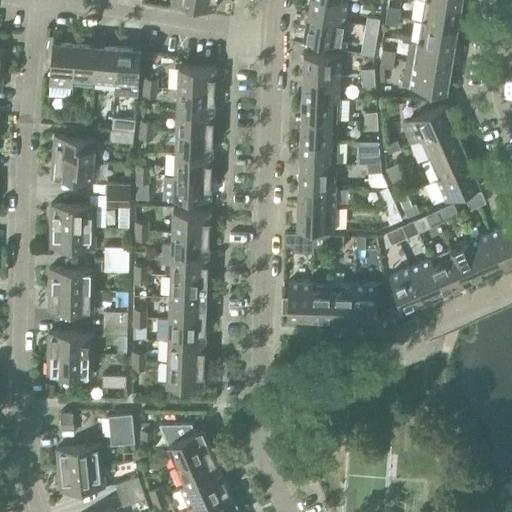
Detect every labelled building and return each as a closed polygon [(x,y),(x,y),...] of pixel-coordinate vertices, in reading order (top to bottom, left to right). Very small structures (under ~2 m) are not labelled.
[(193,4),(216,8),(216,0),(171,0),(170,6),(192,10),(193,4)] [(344,20),(347,0),(310,0),(308,14),(344,20)] [(458,26),(461,5),(433,0),(424,0),(421,20),(458,26)] [(388,5),(387,15),(399,17),(401,7),(388,5)] [(341,42),(344,20),(308,14),(304,36),(341,42)] [(367,15),(366,24),(379,26),(380,17),(367,15)] [(398,24),(399,17),(387,15),(385,22),(398,24)] [(454,48),(458,26),(421,20),(418,41),(418,42),(454,48)] [(377,34),(379,26),(366,24),(365,32),(377,34)] [(72,86),(73,78),(76,41),(62,40),(63,30),(54,29),(50,76),(50,84),(72,86)] [(90,42),(76,41),(73,78),(95,79),(99,33),(91,32),(90,42)] [(374,55),(377,34),(365,32),(361,52),(374,55)] [(117,81),(120,45),(105,43),(106,34),(99,33),(95,79),(117,81)] [(133,46),(120,45),(117,81),(116,93),(138,95),(143,37),(134,36),(133,46)] [(450,69),(454,48),(418,42),(418,41),(409,40),(406,61),(414,62),(450,69)] [(383,48),(382,57),(394,59),(396,50),(383,48)] [(304,51),(303,74),(340,75),(341,53),(304,51)] [(393,67),(394,59),(382,57),(380,65),(385,66),(393,67)] [(450,69),(414,62),(406,61),(402,83),(410,84),(447,90),(450,69)] [(179,64),(178,87),(215,89),(216,65),(179,64)] [(362,68),(363,76),(375,75),(375,67),(362,68)] [(303,74),(303,96),(339,98),(340,75),(303,74)] [(376,84),(375,75),(363,76),(363,85),(376,84)] [(145,76),(145,85),(157,86),(158,77),(145,76)] [(156,95),(157,86),(145,85),(144,94),(156,95)] [(214,110),(215,89),(178,87),(177,108),(214,110)] [(303,96),(302,117),(339,118),(339,98),(303,96)] [(411,142),(421,138),(454,123),(445,102),(402,121),(411,142)] [(50,105),(42,105),(41,115),(56,117),(56,110),(50,105)] [(214,131),(214,110),(177,108),(177,130),(214,131)] [(365,111),(365,119),(378,119),(378,110),(365,111)] [(114,116),(113,128),(135,130),(136,118),(114,116)] [(302,117),(301,139),(338,140),(339,118),(302,117)] [(142,119),(141,128),(153,129),(154,120),(142,119)] [(379,127),(378,119),(365,119),(366,128),(379,127)] [(429,158),(463,143),(454,123),(421,138),(429,158)] [(110,140),(133,142),(135,130),(113,128),(111,127),(110,140)] [(153,138),(153,129),(141,128),(140,137),(153,138)] [(177,130),(176,152),(213,153),(214,131),(177,130)] [(55,133),(53,155),(98,159),(100,137),(55,133)] [(389,151),(401,146),(397,138),(386,143),(389,151)] [(301,139),(300,160),(337,162),(338,140),(301,139)] [(472,163),(463,143),(429,158),(438,178),(472,163)] [(176,152),(175,174),(212,175),(213,153),(176,152)] [(358,163),(368,163),(381,162),(380,153),(368,154),(367,153),(358,154),(358,163)] [(96,180),(98,159),(53,155),(51,176),(96,180)] [(300,160),(299,182),(336,184),(337,162),(300,160)] [(138,162),(137,173),(150,173),(150,163),(138,162)] [(368,163),(369,171),(382,171),(381,162),(368,163)] [(386,167),(390,175),(402,170),(398,162),(386,167)] [(481,183),(472,163),(438,178),(447,198),(481,183)] [(405,178),(402,170),(390,175),(393,183),(405,178)] [(149,181),(150,173),(137,173),(137,180),(149,181)] [(211,197),(212,175),(175,174),(174,196),(211,197)] [(136,197),(149,197),(149,181),(137,180),(136,197)] [(107,181),(106,193),(130,194),(131,182),(107,181)] [(299,182),(298,204),(335,205),(336,184),(299,182)] [(486,201),(485,197),(497,192),(494,184),(481,190),(481,189),(473,193),(478,205),(486,201)] [(380,199),(383,207),(395,201),(388,185),(379,189),(383,197),(380,199)] [(130,206),(130,194),(106,193),(106,205),(130,206)] [(416,202),(412,203),(408,193),(399,196),(408,215),(419,210),(416,202)] [(473,193),(466,196),(471,208),(478,205),(473,193)] [(398,209),(397,207),(395,201),(383,207),(387,214),(387,215),(390,224),(403,218),(398,209)] [(434,210),(439,222),(459,213),(454,201),(434,210)] [(51,202),(51,225),(96,226),(96,203),(51,202)] [(334,227),(335,205),(298,204),(298,226),(334,227)] [(174,208),(173,231),(210,232),(211,209),(174,208)] [(439,222),(434,210),(426,214),(431,226),(439,222)] [(136,220),(136,230),(149,230),(149,220),(136,220)] [(511,224),(510,221),(490,230),(504,264),(511,260),(511,224)] [(402,224),(395,227),(400,239),(408,236),(402,224)] [(95,246),(96,226),(51,225),(50,245),(95,246)] [(395,227),(387,231),(392,243),(400,239),(395,227)] [(148,238),(149,230),(136,230),(136,238),(148,238)] [(504,264),(490,230),(469,239),(484,273),(504,264)] [(173,231),(173,242),(163,242),(162,252),(172,252),(209,254),(210,232),(173,231)] [(314,233),(285,232),(285,245),(292,246),(292,251),(314,252),(314,233)] [(335,233),(327,233),(326,246),(335,246),(335,233)] [(335,233),(335,246),(343,247),(344,234),(335,233)] [(357,234),(356,247),(365,247),(365,235),(357,234)] [(469,239),(450,247),(465,281),(484,273),(469,239)] [(105,245),(105,258),(129,258),(129,245),(105,245)] [(465,281),(450,247),(430,256),(445,290),(465,281)] [(209,254),(172,252),(162,252),(162,262),(172,262),(171,274),(208,276),(209,254)] [(425,298),(445,290),(430,256),(411,265),(425,298)] [(129,269),(129,258),(105,258),(105,269),(129,269)] [(135,263),(135,273),(148,273),(148,264),(135,263)] [(390,274),(405,307),(425,298),(411,265),(390,274)] [(50,266),(49,288),(95,289),(95,267),(50,266)] [(135,281),(148,282),(148,273),(135,273),(135,281)] [(207,297),(208,276),(171,274),(170,296),(207,297)] [(288,316),(310,316),(312,280),(290,279),(289,296),(283,295),(282,311),(288,312),(288,316)] [(332,317),(333,280),(312,280),(310,316),(332,317)] [(354,318),(355,281),(333,280),(332,317),(354,318)] [(378,282),(355,281),(354,318),(376,319),(378,282)] [(378,282),(377,307),(390,308),(385,282),(378,282)] [(94,310),(95,289),(49,288),(49,309),(94,310)] [(103,289),(103,299),(111,299),(111,289),(103,289)] [(116,289),(116,305),(128,305),(128,290),(116,289)] [(206,319),(207,297),(170,296),(170,317),(206,319)] [(134,306),(134,316),(147,317),(147,307),(134,306)] [(104,309),(104,321),(128,322),(128,309),(104,309)] [(147,317),(134,316),(134,324),(147,325),(147,317)] [(206,340),(206,319),(170,317),(169,339),(206,340)] [(127,333),(128,322),(104,321),(103,333),(127,333)] [(49,330),(48,352),(93,353),(94,331),(49,330)] [(205,362),(206,340),(169,339),(168,360),(205,362)] [(133,349),(133,359),(146,360),(146,350),(133,349)] [(93,374),(93,353),(48,352),(48,373),(93,374)] [(146,360),(133,359),(133,368),(146,368),(146,360)] [(204,384),(205,362),(168,360),(167,387),(181,388),(181,383),(204,384)] [(102,385),(126,386),(127,373),(103,373),(102,385)] [(73,410),(61,410),(61,422),(73,422),(73,410)] [(108,414),(111,443),(135,441),(132,411),(108,414)] [(167,438),(178,464),(212,449),(203,428),(196,431),(192,422),(160,422),(167,438)] [(73,433),(73,423),(63,423),(63,433),(73,433)] [(154,428),(141,428),(141,437),(154,437),(154,428)] [(57,447),(59,469),(104,464),(102,443),(57,447)] [(220,468),(212,449),(178,464),(187,483),(220,468)] [(106,485),(104,464),(59,469),(61,490),(106,485)] [(229,488),(220,468),(187,483),(180,486),(189,506),(195,503),(223,491),(229,488)] [(116,482),(120,494),(142,486),(138,474),(116,482)] [(162,485),(150,489),(153,497),(165,493),(162,485)] [(146,497),(142,486),(120,494),(123,505),(146,497)] [(189,506),(191,511),(229,511),(239,508),(230,488),(229,488),(223,491),(195,503),(189,506)] [(168,501),(165,493),(153,497),(156,506),(168,501)]
